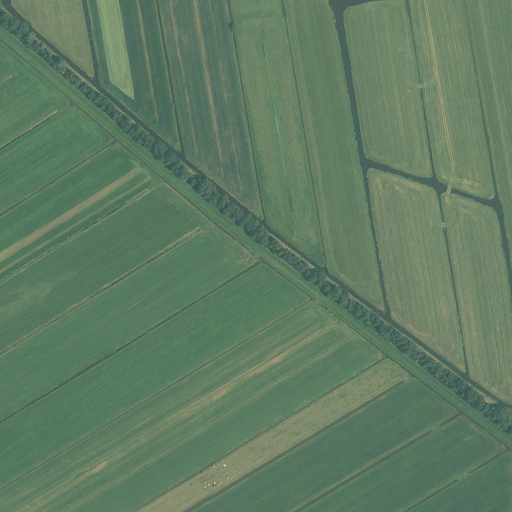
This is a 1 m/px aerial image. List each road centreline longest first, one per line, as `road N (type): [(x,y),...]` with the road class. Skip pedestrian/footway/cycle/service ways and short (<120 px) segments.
road 1 (track): [(511,442),(231,229),(0,28)]
road 2 (track): [(297,0),(342,269)]
